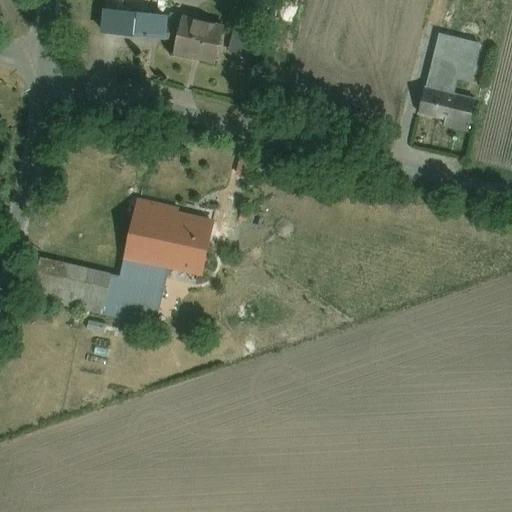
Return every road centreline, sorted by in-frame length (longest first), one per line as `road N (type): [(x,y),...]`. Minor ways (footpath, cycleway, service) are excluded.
road 1 (unclassified): [(42,70),(511,185)]
road 2 (unclassified): [(0,260),(40,118),(42,70)]
